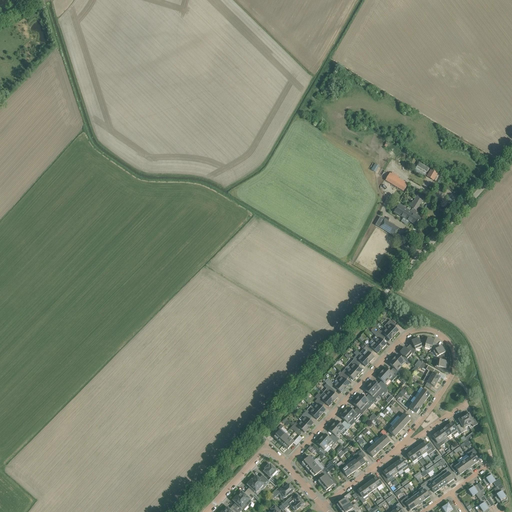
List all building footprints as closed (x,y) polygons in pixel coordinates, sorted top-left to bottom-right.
[(414,171),(425,177),(430,168),(419,162),(414,171)] [(375,173),(379,166),(375,163),(371,170),(375,173)] [(427,177),(434,181),(438,172),(431,168),(427,177)] [(385,181),(403,192),(408,184),(389,173),(385,181)] [(410,208),(412,209),(416,212),(423,201),(421,200),(422,197),(418,194),(410,208)] [(415,214),(416,212),(412,209),(411,212),(398,204),(393,212),(416,226),(421,218),(415,214)] [(394,236),(398,229),(384,220),(379,227),(394,236)] [(386,324),(384,327),(386,329),(394,336),(398,331),(393,327),(395,325),(390,320),(386,324)] [(371,331),(371,332),(375,336),(378,338),(374,342),(382,349),(386,345),(386,344),(385,345),(380,340),(382,338),(378,333),(373,329),(371,331)] [(380,331),(378,333),(382,338),(385,336),(390,340),(389,340),(390,341),(394,336),(386,329),(382,333),(380,331)] [(412,343),(409,346),(415,352),(416,352),(415,350),(421,348),(421,349),(423,349),(423,340),(418,340),(418,339),(411,342),(412,342),(412,343)] [(427,340),(423,340),(423,349),(424,349),(425,348),(430,350),(430,351),(431,352),(437,345),(433,342),(434,341),(427,339),(427,340)] [(368,344),(366,347),(370,351),(372,349),(377,353),(377,354),(382,349),(374,342),(372,340),(368,344)] [(437,345),(431,352),(432,353),(433,352),(436,357),(435,358),(436,359),(444,358),(443,353),(444,353),(445,353),(441,347),(440,348),(437,345)] [(405,348),(400,353),(405,358),(407,359),(411,355),(412,355),(415,352),(409,346),(406,349),(405,348)] [(366,351),(362,355),(370,362),(374,358),(373,358),(368,353),(370,351),(366,347),(363,349),(366,351)] [(354,359),(353,360),(358,364),(360,362),(365,367),(370,362),(362,355),(359,353),(356,357),(354,359)] [(398,355),(394,360),(401,367),(405,363),(408,365),(410,362),(407,359),(405,358),(403,360),(398,356),(398,355)] [(434,368),(437,370),(442,372),(444,368),(445,369),(446,362),(445,362),(444,358),(436,359),(436,361),(437,361),(436,367),(435,367),(434,368)] [(349,364),(347,367),(350,369),(357,376),(362,371),(361,371),(358,368),(356,366),(358,364),(353,360),(351,362),(349,364)] [(394,360),(389,364),(390,365),(390,364),(395,369),(393,371),(398,376),(401,371),(399,369),(401,367),(394,360)] [(426,376),(430,378),(437,383),(440,377),(433,373),(435,370),(428,366),(426,370),(429,371),(426,376)] [(386,368),(381,373),(389,380),(391,382),(394,380),(398,376),(393,371),(391,373),(389,372),(386,369),(386,368)] [(345,369),(341,373),(346,377),(348,375),(353,380),(357,376),(350,369),(348,371),(345,369)] [(339,376),(335,380),(336,380),(345,389),(350,384),(349,384),(344,380),(346,377),(341,373),(340,372),(338,374),(339,376)] [(381,373),(377,378),(378,378),(383,382),(381,384),(385,389),(388,386),(385,384),(389,380),(381,373)] [(437,383),(430,378),(427,383),(434,388),(437,383)] [(333,383),(329,386),(334,391),(336,388),(337,390),(341,393),(341,394),(345,389),(336,380),(334,383),(333,382),(333,383)] [(374,382),(369,386),(377,393),(379,396),(385,389),(381,384),(379,387),(374,382)] [(327,389),(323,393),(325,395),(326,395),(333,402),(337,397),(332,393),(334,391),(329,386),(327,389)] [(369,386),(365,391),(366,391),(369,394),(370,395),(368,398),(373,402),(375,404),(377,401),(376,400),(379,396),(377,393),(369,386)] [(419,394),(427,399),(430,395),(420,388),(417,392),(419,394)] [(321,395),(317,399),(322,404),(324,402),(325,403),(329,406),(329,407),(333,402),(326,395),(325,395),(323,393),(321,395)] [(423,404),(427,399),(419,394),(416,399),(423,404)] [(361,395),(357,399),(365,406),(367,409),(368,409),(370,407),(370,406),(371,405),(373,402),(368,398),(366,400),(361,395),(362,395),(361,395)] [(317,404),(313,408),(321,415),(325,411),(325,410),(325,411),(320,406),(322,404),(317,399),(315,402),(317,404)] [(357,399),(353,404),(358,409),(356,411),(361,415),(363,413),(367,409),(365,406),(357,399)] [(423,404),(416,399),(413,403),(420,409),(423,404)] [(416,413),(420,409),(413,403),(409,408),(416,413)] [(307,410),(305,413),(310,417),(312,415),(313,416),(317,420),(316,420),(317,420),(321,415),(313,408),(311,406),(307,410)] [(349,408),(345,413),(353,420),(355,422),(356,423),(362,416),(361,415),(356,411),(354,413),(349,408),(350,408),(349,408)] [(301,417),(299,419),(301,421),(309,428),(313,424),(309,421),(308,419),(310,417),(305,413),(301,417)] [(345,413),(341,417),(341,418),(341,417),(346,422),(344,424),(349,429),(353,424),(355,422),(353,420),(345,413)] [(468,413),(463,416),(468,426),(471,424),(473,427),(478,424),(475,419),(472,420),(468,414),(469,413),(468,413)] [(400,418),(406,424),(410,420),(404,414),(400,418)] [(462,433),(466,430),(465,428),(468,426),(463,416),(457,419),(458,419),(460,424),(457,426),(460,431),(462,433)] [(406,424),(400,418),(396,423),(403,429),(406,424)] [(293,426),(294,427),(297,430),(298,430),(300,428),(303,431),(305,433),(304,433),(305,433),(309,428),(301,421),(299,424),(297,422),(295,423),(293,426)] [(337,421),(333,426),(341,433),(343,435),(347,431),(349,429),(344,424),(342,426),(337,422),(337,421)] [(399,433),(403,429),(396,423),(392,427),(399,433)] [(448,426),(447,427),(452,434),(453,436),(458,433),(459,434),(460,435),(462,433),(460,431),(457,426),(454,428),(454,427),(451,423),(448,426)] [(283,428),(284,427),(281,425),(277,429),(280,431),(274,437),(278,442),(285,434),(287,432),(283,428)] [(333,426),(329,431),(333,434),(334,435),(332,437),(337,442),(339,439),(337,437),(341,433),(333,426)] [(395,437),(399,433),(392,427),(388,431),(395,437)] [(452,434),(447,427),(446,427),(442,430),(447,437),(452,434)] [(442,441),(447,437),(442,430),(437,433),(437,434),(442,441)] [(436,442),(434,444),(439,451),(442,449),(440,447),(445,444),(442,441),(437,434),(437,433),(432,437),(436,442)] [(467,437),(465,439),(467,441),(467,440),(468,440),(474,436),(472,433),(467,437)] [(278,442),(283,446),(290,438),(285,434),(278,442)] [(325,435),(321,439),(331,448),(333,446),(337,442),(332,437),(330,440),(329,438),(325,435)] [(380,439),(386,446),(390,442),(384,436),(380,439)] [(294,442),(290,439),(290,438),(283,446),(287,450),(294,442)] [(321,439),(317,444),(321,447),(322,448),(320,451),(323,453),(325,455),(327,453),(331,448),(321,439)] [(381,450),(386,446),(380,439),(375,443),(381,450)] [(422,444),(421,445),(426,453),(428,455),(433,452),(435,450),(430,442),(427,444),(426,442),(422,444)] [(377,454),(381,450),(375,443),(371,447),(377,454)] [(377,454),(371,447),(370,445),(366,448),(368,450),(367,451),(373,458),(377,454)] [(416,449),(422,456),(426,453),(421,445),(421,446),(416,449)] [(412,452),(417,459),(422,456),(416,449),(412,452)] [(471,452),(466,455),(468,458),(469,458),(474,465),(478,461),(476,458),(475,457),(478,455),(473,449),(470,451),(471,452)] [(353,456),(354,457),(356,460),(361,467),(365,463),(362,459),(363,458),(362,457),(364,455),(361,450),(353,456)] [(407,455),(412,463),(417,459),(412,452),(407,455)] [(302,463),(306,468),(313,461),(309,457),(302,463)] [(361,467),(356,460),(354,457),(349,461),(351,463),(356,470),(361,467)] [(468,458),(464,461),(470,469),(471,468),(471,467),(474,465),(469,458),(468,458)] [(306,468),(310,472),(320,464),(316,459),(313,461),(306,468)] [(407,466),(402,459),(397,463),(402,470),(404,472),(409,468),(409,469),(412,467),(410,465),(407,466)] [(464,461),(459,464),(465,471),(468,469),(468,470),(469,469),(470,469),(464,461)] [(339,467),(337,468),(340,472),(342,471),(345,475),(347,477),(352,474),(346,467),(344,463),(339,467)] [(351,463),(346,467),(352,474),(356,470),(351,463)] [(392,466),(398,473),(402,470),(397,463),(392,466)] [(320,464),(310,472),(314,477),(320,472),(322,474),(327,470),(325,468),(324,468),(320,464)] [(452,464),(450,466),(454,473),(457,471),(460,475),(465,471),(459,464),(455,467),(452,464)] [(277,471),(274,469),(274,467),(273,466),(272,466),(270,465),(270,466),(269,465),(264,469),(266,470),(264,472),(270,478),(277,471)] [(388,469),(393,477),(398,473),(392,466),(388,469)] [(441,472),(443,476),(448,483),(453,480),(450,476),(453,474),(448,467),(441,472)] [(388,484),(390,482),(395,479),(393,477),(388,469),(383,473),(386,477),(384,479),(388,484)] [(327,470),(322,474),(324,476),(318,482),(322,486),(332,478),(328,473),(329,472),(327,470)] [(489,484),(490,485),(493,483),(496,488),(501,485),(498,479),(495,481),(490,473),(484,477),(485,478),(482,480),(486,486),(489,484)] [(252,480),(251,480),(260,488),(264,484),(265,485),(269,481),(263,475),(259,479),(256,477),(252,481),(252,480)] [(432,479),(439,490),(442,488),(443,488),(444,487),(444,488),(444,487),(438,479),(436,476),(432,479)] [(448,483),(443,476),(438,479),(444,487),(445,487),(444,487),(446,486),(445,485),(448,483)] [(332,477),(332,478),(322,486),(326,491),(332,486),(333,487),(336,485),(333,482),(335,480),(332,477)] [(371,481),(372,481),(377,488),(382,485),(376,477),(371,481)] [(424,484),(428,490),(431,488),(434,493),(439,490),(432,479),(427,483),(426,482),(424,484)] [(251,480),(247,485),(251,488),(248,492),(254,497),(255,496),(258,493),(256,492),(260,488),(262,490),(260,488),(251,480)] [(372,481),(371,481),(367,484),(372,492),(377,488),(372,481)] [(283,484),(276,491),(278,494),(280,492),(285,498),(290,494),(290,495),(293,492),(292,492),(294,490),(294,489),(292,486),(291,487),(289,484),(285,488),(283,485),(283,484)] [(368,495),(372,492),(367,484),(362,488),(368,495)] [(419,493),(424,500),(429,497),(426,492),(428,490),(424,484),(421,486),(422,488),(417,491),(419,493)] [(467,488),(468,490),(472,497),(475,495),(479,500),(484,496),(482,494),(481,492),(477,486),(474,488),(472,485),(467,488)] [(496,488),(499,493),(496,495),(497,496),(494,498),(498,503),(501,502),(502,503),(507,500),(502,492),(505,490),(501,485),(496,488)] [(368,495),(362,488),(362,487),(357,491),(360,495),(358,497),(363,504),(366,502),(365,501),(370,498),(368,495)] [(418,491),(413,495),(415,496),(420,505),(421,504),(420,504),(422,503),(421,503),(424,500),(419,493),(418,491)] [(237,496),(248,506),(252,502),(251,501),(254,497),(248,492),(245,495),(242,492),(238,497),(237,496)] [(351,497),(349,493),(341,499),(343,501),(337,505),(340,510),(349,503),(347,500),(351,497)] [(237,496),(233,501),(236,504),(233,507),(238,511),(240,511),(243,509),(244,510),(248,506),(237,496)] [(291,497),(282,505),(285,509),(290,505),(292,507),(295,511),(300,507),(301,508),(303,507),(303,506),(303,504),(304,504),(298,496),(294,499),(291,497)] [(420,505),(415,496),(410,500),(415,507),(418,505),(419,506),(420,505)] [(479,500),(482,504),(479,507),(480,508),(476,510),(477,511),(488,511),(490,511),(488,508),(490,506),(486,499),(484,496),(479,500)] [(403,500),(400,502),(405,508),(407,506),(410,510),(415,507),(410,500),(408,497),(403,500)] [(441,508),(442,509),(443,511),(457,511),(451,502),(452,504),(450,506),(448,503),(441,508)] [(352,511),(359,508),(355,503),(351,506),(349,503),(340,510),(341,511),(347,511),(350,510),(351,511),(352,511)] [(403,509),(399,503),(396,505),(396,506),(392,509),(393,511),(401,511),(403,509)]
